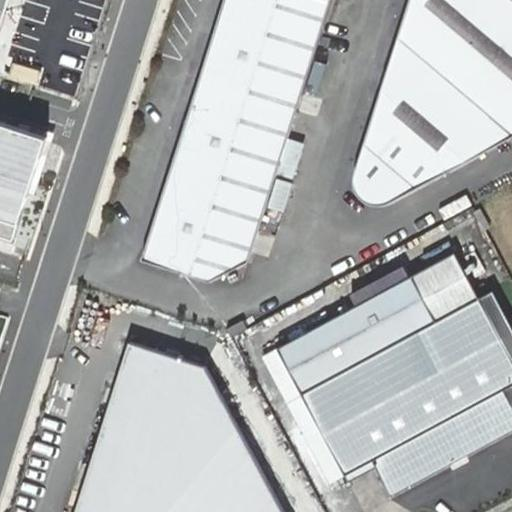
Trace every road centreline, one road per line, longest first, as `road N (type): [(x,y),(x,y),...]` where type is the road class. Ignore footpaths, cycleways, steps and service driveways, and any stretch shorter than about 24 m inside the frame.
road 1 (unclassified): [(0,441),(141,0)]
road 2 (unknown): [(126,280),(144,293),(186,302),(251,290),(321,226)]
